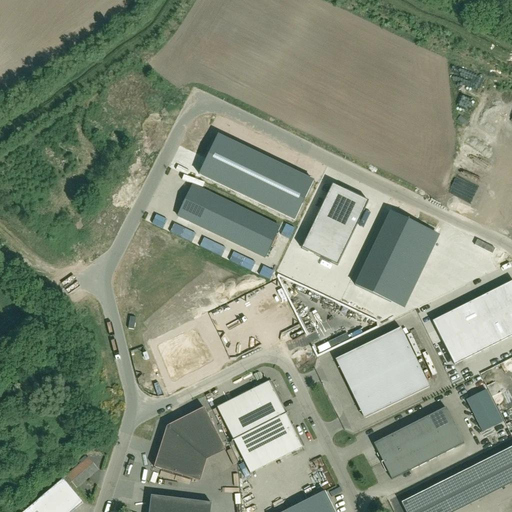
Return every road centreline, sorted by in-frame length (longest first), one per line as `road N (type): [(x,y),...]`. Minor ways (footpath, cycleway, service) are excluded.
road 1 (unclassified): [(136,419),(101,279),(140,202),(194,96),(279,137)]
road 2 (unclassified): [(511,249),(279,137)]
road 3 (unclassified): [(360,511),(278,349)]
road 4 (unclassified): [(136,419),(278,349)]
road 5 (unknown): [(140,202),(267,277)]
